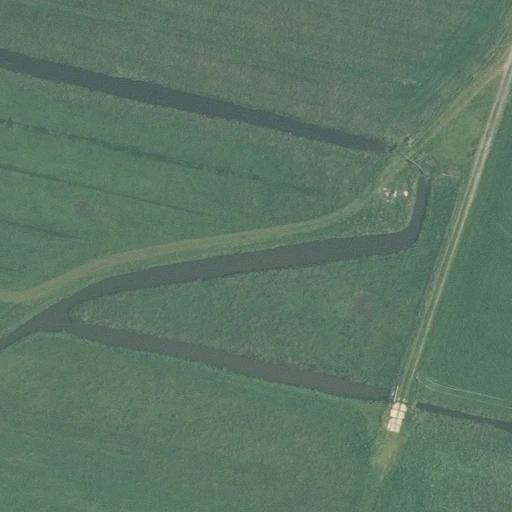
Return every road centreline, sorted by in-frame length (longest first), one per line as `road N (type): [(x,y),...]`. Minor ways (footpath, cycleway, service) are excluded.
road 1 (track): [(511,46),(368,196),(338,214),(125,256),(53,285),(0,292)]
road 2 (track): [(511,53),(376,475)]
